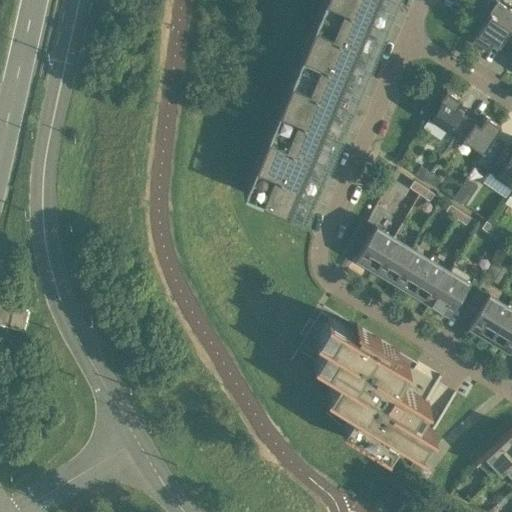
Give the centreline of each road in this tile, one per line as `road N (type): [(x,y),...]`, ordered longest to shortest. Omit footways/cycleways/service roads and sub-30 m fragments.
road 1 (residential): [(511,394),(328,281),(322,268),(323,239),(406,39)]
road 2 (primary): [(0,152),(34,0)]
road 3 (residential): [(406,39),(511,104)]
